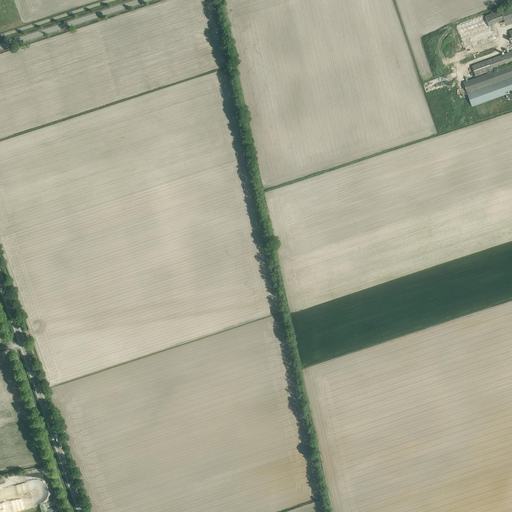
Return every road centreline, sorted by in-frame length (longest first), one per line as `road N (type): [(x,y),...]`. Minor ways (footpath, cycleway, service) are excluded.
road 1 (unclassified): [(80,511),(0,280)]
road 2 (unclassified): [(0,46),(143,0)]
